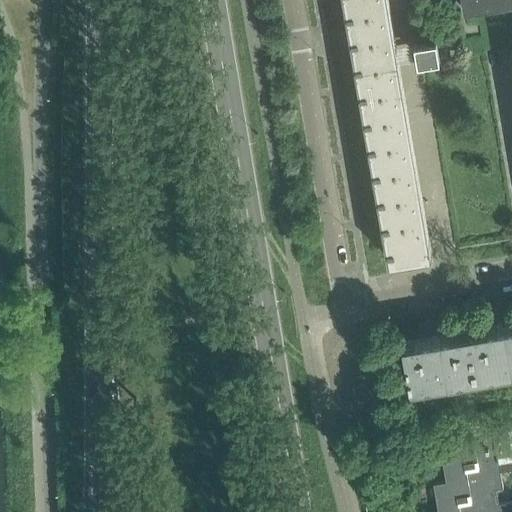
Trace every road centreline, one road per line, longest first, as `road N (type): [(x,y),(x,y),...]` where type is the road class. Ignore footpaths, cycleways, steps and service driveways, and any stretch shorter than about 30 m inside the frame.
road 1 (primary): [(299,511),(218,0)]
road 2 (primary): [(100,0),(104,511)]
road 3 (residential): [(511,274),(335,304),(287,0)]
